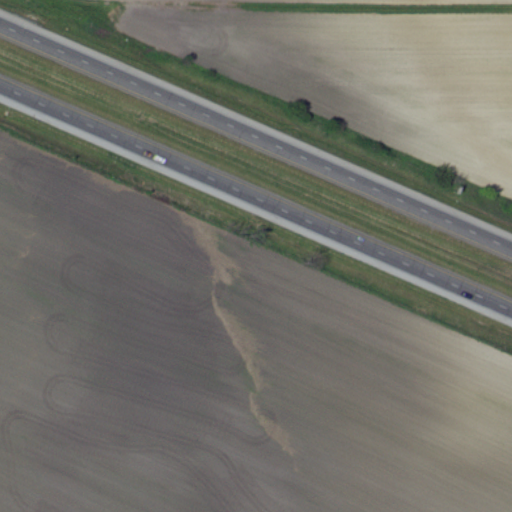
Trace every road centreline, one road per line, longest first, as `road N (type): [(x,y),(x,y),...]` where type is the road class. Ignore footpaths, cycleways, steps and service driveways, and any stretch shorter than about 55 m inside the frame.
road 1 (motorway): [(511,249),(0,21)]
road 2 (motorway): [(0,87),(511,311)]
